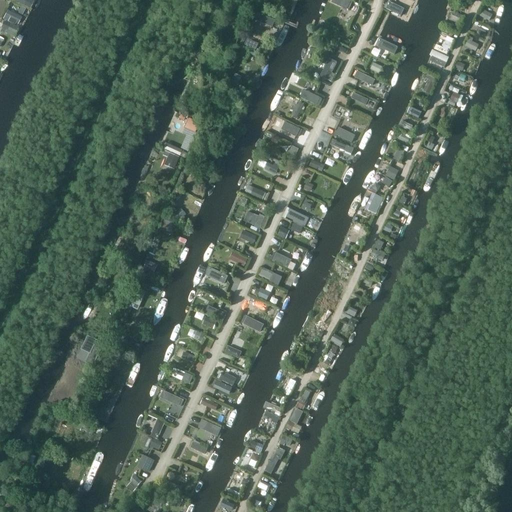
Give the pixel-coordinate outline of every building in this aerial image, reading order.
[(401,16),(404,9),(389,2),(386,9),(401,16)] [(8,10),(3,19),(10,23),(10,21),(14,14),(8,10)] [(483,11),(480,16),(488,20),(489,21),(490,19),(492,15),(491,15),(483,10),(483,11)] [(465,17),(454,12),(450,21),(461,26),(465,17)] [(266,17),(263,24),(271,28),(274,21),(266,17)] [(2,28),(0,32),(4,34),(6,30),(9,24),(10,23),(5,21),(5,22),(4,22),(1,28),(2,28)] [(249,41),(246,39),(244,45),(255,50),(258,44),(257,44),(249,41)] [(398,48),(380,39),(376,46),(395,55),(398,48)] [(475,52),(479,45),(468,40),(465,46),(471,49),(475,52)] [(431,56),(446,63),(449,58),(434,51),(433,50),(430,56),(431,56)] [(330,59),(321,76),(332,82),(336,75),(332,74),(338,63),(330,59)] [(457,62),(454,68),(455,68),(460,71),(463,64),(457,62)] [(380,74),(383,68),(373,63),(370,69),(380,74)] [(364,82),(366,76),(357,72),(355,77),(364,82)] [(230,78),(228,83),(237,87),(239,83),(233,80),(230,78)] [(430,95),(436,84),(428,80),(423,91),(430,95)] [(317,105),(320,98),(304,90),(300,98),(317,105)] [(354,93),(351,99),(366,106),(369,100),(354,93)] [(448,104),(454,107),(456,103),(454,101),(456,95),(453,94),(448,104)] [(432,124),(432,125),(437,127),(441,119),(445,109),(440,106),(435,117),(432,124)] [(410,107),(407,113),(412,116),(419,119),(422,112),(415,109),(410,107)] [(297,118),(301,111),(295,108),(291,115),(297,118)] [(188,118),(183,128),(194,133),(199,123),(188,118)] [(402,121),(399,127),(410,132),(412,127),(402,121)] [(213,137),(216,130),(208,126),(205,133),(213,137)] [(291,134),(298,138),(302,130),(294,126),(291,134)] [(348,141),(352,134),(339,128),(335,135),(348,141)] [(402,134),(400,140),(408,144),(411,138),(402,134)] [(354,148),(332,139),(330,145),(351,154),(354,148)] [(179,156),(181,151),(165,143),(162,149),(179,156)] [(296,156),(299,149),(292,146),(289,152),(296,156)] [(172,169),(178,157),(170,153),(164,165),(172,169)] [(318,171),(321,164),(312,160),(309,167),(318,171)] [(190,164),(186,173),(197,179),(201,170),(190,164)] [(271,165),(268,171),(276,175),(280,167),(275,164),(273,166),(271,165)] [(395,178),(398,172),(391,168),(387,175),(395,178)] [(390,188),(394,181),(386,176),(382,183),(390,188)] [(311,192),(314,185),(307,182),(304,189),(311,192)] [(254,187),(250,196),(262,201),(262,202),(266,193),(254,187)] [(375,214),(383,199),(375,195),(368,210),(375,214)] [(403,195),(398,204),(404,207),(407,199),(404,198),(405,196),(403,195)] [(178,222),(186,214),(181,208),(172,215),(178,222)] [(290,209),(286,217),(306,227),(310,219),(290,209)] [(399,212),(399,211),(394,209),(391,214),(396,217),(399,212)] [(253,214),(249,223),(254,226),(253,227),(260,230),(265,217),(260,215),(259,216),(253,214)] [(172,232),(174,223),(164,220),(162,230),(172,232)] [(300,234),(303,227),(294,223),(290,230),(300,234)] [(353,224),(350,230),(365,237),(368,231),(353,224)] [(244,230),(240,238),(253,244),(257,236),(244,230)] [(154,235),(151,242),(160,245),(163,238),(154,235)] [(375,248),(380,251),(384,243),(379,240),(375,248)] [(381,262),(384,255),(373,250),(370,257),(381,262)] [(129,253),(126,260),(136,266),(140,259),(129,253)] [(288,268),(292,260),(277,253),(273,261),(288,268)] [(239,255),(235,263),(244,267),(248,259),(239,255)] [(152,275),(157,265),(147,261),(143,271),(152,275)] [(224,284),(227,276),(210,268),(206,276),(224,284)] [(263,268),(258,277),(269,282),(274,273),(263,268)] [(347,281),(350,274),(340,268),(336,275),(347,281)] [(122,279),(131,278),(130,270),(121,271),(122,279)] [(370,280),(362,276),(359,282),(368,285),(368,286),(370,287),(374,280),(371,279),(370,280)] [(326,280),(321,277),(308,304),(313,307),(326,280)] [(137,311),(146,292),(136,288),(128,306),(137,311)] [(260,298),(263,292),(256,288),(254,294),(260,298)] [(268,305),(258,301),(253,312),(259,315),(261,310),(265,311),(268,305)] [(223,322),(226,314),(208,306),(205,313),(223,322)] [(348,307),(348,308),(345,313),(351,315),(353,310),(354,309),(348,307)] [(214,329),(217,322),(206,317),(203,324),(214,329)] [(243,327),(238,338),(243,341),(249,330),(243,327)] [(194,331),(191,337),(202,342),(205,336),(194,331)] [(344,340),(333,334),(330,341),(340,347),(344,340)] [(95,340),(84,362),(92,366),(102,344),(95,340)] [(338,348),(331,344),(321,362),(329,366),(338,348)] [(239,359),(242,352),(228,346),(225,353),(239,359)] [(113,348),(109,358),(118,362),(123,353),(113,348)] [(187,354),(185,360),(193,363),(195,357),(187,354)] [(314,371),(322,375),(324,370),(317,366),(314,371)] [(182,381),(189,384),(193,376),(186,373),(182,381)] [(233,386),(237,379),(226,373),(224,376),(221,374),(221,376),(219,375),(217,378),(233,386)] [(334,377),(330,374),(318,398),(322,400),(334,377)] [(289,397),(296,382),(291,380),(286,388),(284,387),(281,393),(284,394),(283,394),(289,397)] [(222,383),(219,390),(229,395),(233,388),(222,383)] [(175,396),(172,403),(181,407),(184,400),(175,396)] [(215,411),(218,405),(203,398),(200,404),(215,411)] [(300,399),(296,408),(300,410),(301,409),(302,409),(306,402),(300,399)] [(264,408),(265,408),(281,415),(283,409),(268,403),(266,402),(264,408)] [(279,417),(266,412),(264,416),(272,420),(271,422),(276,424),(279,417)] [(158,419),(151,436),(158,439),(165,422),(158,419)] [(206,431),(210,423),(202,420),(198,428),(206,431)] [(280,444),(284,445),(285,444),(290,446),(292,441),(283,437),(280,444)] [(153,439),(150,446),(159,451),(162,443),(153,439)] [(256,452),(260,454),(263,446),(251,441),(249,447),(256,450),(257,450),(256,452)] [(198,451),(201,446),(193,442),(190,448),(198,451)] [(265,470),(265,471),(271,474),(279,459),(281,460),(285,451),(280,448),(279,450),(278,450),(277,451),(275,455),(272,462),(270,461),(265,470)] [(254,452),(252,457),(253,460),(251,459),(249,464),(255,467),(257,462),(256,461),(259,456),(256,455),(257,454),(254,452)] [(31,455),(28,462),(34,464),(36,458),(31,455)] [(149,473),(155,461),(143,455),(137,467),(149,473)] [(43,469),(48,457),(43,456),(39,467),(43,469)] [(173,473),(172,473),(171,473),(170,473),(169,473),(168,474),(167,475),(167,476),(167,477),(167,478),(168,479),(169,480),(170,481),(171,481),(172,481),(173,481),(173,480),(174,480),(174,479),(175,479),(175,478),(175,477),(175,476),(175,475),(174,474),(173,473)] [(132,482),(137,487),(142,482),(134,474),(131,481),(132,482)] [(268,490),(271,484),(261,479),(258,485),(268,490)] [(169,489),(178,493),(181,487),(165,480),(161,490),(167,493),(169,489)] [(132,482),(127,487),(133,493),(138,487),(137,487),(132,482)] [(152,493),(144,508),(151,511),(154,511),(161,498),(152,493)] [(263,500),(253,496),(251,500),(250,503),(260,508),(263,500)] [(235,505),(223,500),(220,506),(232,511),(235,505)]
